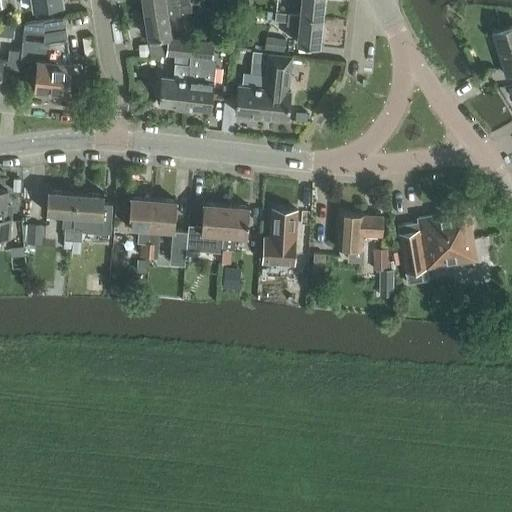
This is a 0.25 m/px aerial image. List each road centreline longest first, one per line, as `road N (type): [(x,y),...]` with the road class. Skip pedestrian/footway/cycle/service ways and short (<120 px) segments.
road 1 (tertiary): [(325,165),(111,142)]
road 2 (tertiary): [(325,165),(365,150),(395,113),(399,38)]
road 3 (tertiary): [(471,145),(419,166),(325,165)]
road 4 (residential): [(111,142),(117,84),(100,0)]
road 5 (tertiary): [(471,145),(399,38)]
